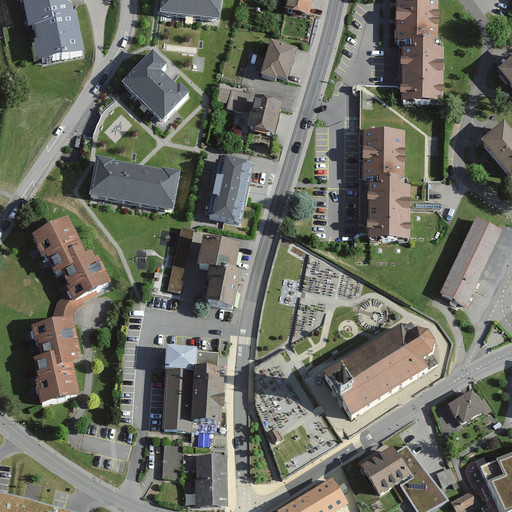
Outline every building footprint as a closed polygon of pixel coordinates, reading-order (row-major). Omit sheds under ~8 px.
[(34,45),(38,64),(81,55),(70,3),(69,0),(24,0),(30,30),(36,29),(39,44),(34,45)] [(162,0),(161,16),(219,22),(221,0),(162,0)] [(311,0),(289,0),(287,11),(309,15),(311,0)] [(396,0),(396,44),(400,43),(435,44),(437,45),(438,0),(396,0)] [(402,50),(401,103),(441,104),(442,51),(435,51),(435,44),(400,43),(400,49),(399,50),(402,50)] [(296,51),(271,44),(262,75),(287,82),(296,51)] [(153,56),(123,86),(162,124),(189,97),(180,87),(177,90),(161,74),(166,69),(153,56)] [(511,65),(501,74),(511,87),(511,65)] [(246,97),(222,92),(219,107),(242,112),(246,97)] [(280,107),(256,101),(250,129),(273,135),(280,107)] [(511,137),(504,128),(484,146),(511,179),(511,137)] [(363,134),(363,182),(367,182),(405,182),(405,134),(363,134)] [(253,169),(219,162),(207,219),(240,226),(250,182),(253,169)] [(91,198),(173,212),(179,177),(136,169),(97,163),(91,198)] [(367,182),(363,182),(359,182),(359,184),(359,226),(364,226),(367,226),(367,182)] [(369,235),(369,241),(409,240),(409,183),(405,182),(367,182),(367,226),(364,226),(364,235),(369,235)] [(476,221),(441,296),(467,308),(502,233),(476,221)] [(63,225),(29,244),(49,281),(58,276),(68,293),(64,294),(73,310),(110,290),(95,263),(91,265),(87,258),(82,260),(63,225)] [(168,292),(181,294),(195,232),(182,229),(168,292)] [(209,271),(222,274),(223,271),(236,273),(240,249),(204,242),(199,269),(209,271)] [(236,289),(239,274),(236,273),(223,271),(222,274),(209,271),(207,284),(210,285),(206,307),(232,311),(233,304),(236,289)] [(52,314),(51,322),(51,327),(67,324),(75,356),(79,355),(77,345),(73,329),(71,319),(73,310),(64,294),(56,305),(52,314)] [(51,327),(26,333),(30,348),(33,347),(37,364),(31,365),(35,385),(32,386),(37,409),(76,400),(67,361),(75,359),(75,356),(67,324),(51,327)] [(397,331),(323,377),(351,421),(425,373),(420,365),(428,359),(432,347),(425,336),(413,333),(403,340),(397,331)] [(164,433),(193,435),(194,426),(191,425),(194,372),(218,373),(219,356),(197,355),(198,352),(167,350),(166,372),(167,372),(164,433)] [(218,373),(194,372),(191,425),(194,426),(221,427),(224,383),(217,383),(218,373)] [(470,394),(447,408),(459,429),(482,415),(470,394)] [(276,444),(280,442),(274,430),(270,433),(276,444)] [(165,448),(163,480),(181,481),(182,449),(165,448)] [(411,479),(398,487),(415,511),(432,511),(449,503),(430,478),(406,449),(395,456),(411,479)] [(360,470),(378,499),(398,487),(411,479),(395,456),(392,450),(360,470)] [(511,511),(511,457),(497,465),(504,480),(489,487),(500,511),(511,511)] [(228,460),(198,460),(198,511),(228,511),(228,460)] [(451,470),(438,475),(443,488),(456,483),(451,470)] [(331,484),(285,511),(337,511),(345,507),(331,484)] [(471,496),(452,506),(455,511),(461,511),(476,504),(471,496)] [(0,503),(0,511),(42,511),(19,506),(0,503)]
